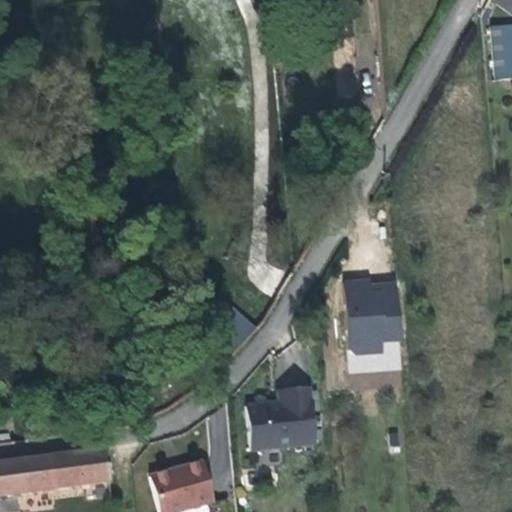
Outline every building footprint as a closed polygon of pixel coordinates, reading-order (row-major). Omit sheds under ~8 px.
[(494,80),(511,78),(511,25),(489,28),(494,80)] [(359,262),(346,263),(350,308),(374,305),(369,261),(359,262)] [(233,338),(250,328),(241,313),(224,323),(233,338)] [(351,388),(401,386),(400,372),(351,374),(351,388)] [(266,404),(244,406),(248,450),(314,444),(308,387),(276,390),(278,411),(272,411),(267,412),(266,404)] [(0,496),(108,482),(103,448),(41,456),(0,461),(0,496)] [(157,511),(173,511),(212,501),(201,462),(174,469),(148,476),(157,511)]
